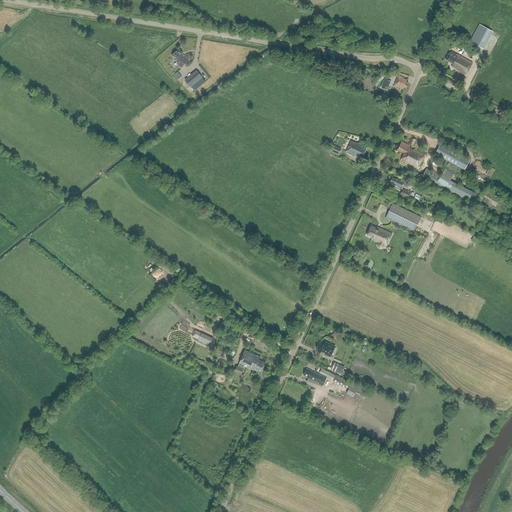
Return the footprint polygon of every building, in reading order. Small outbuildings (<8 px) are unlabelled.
[(493,31),(480,24),(470,42),(483,49),(493,31)] [(181,53),(178,50),(171,55),(174,59),(173,59),(175,61),(175,60),(177,63),(176,63),(181,68),(189,61),(184,55),(184,56),(182,54),(183,53),(182,52),(181,53)] [(465,75),(472,63),(456,54),(451,51),(446,60),(453,64),(451,66),(456,68),(455,69),(465,75)] [(202,77),(197,70),(185,80),(191,87),(202,77)] [(178,72),(174,75),(178,80),(182,77),(178,72)] [(406,88),(408,83),(406,82),(407,80),(403,79),(404,78),(399,76),(394,85),(403,89),(404,87),(406,88)] [(387,90),(391,81),(385,79),(381,88),(387,90)] [(425,155),(414,149),(413,150),(411,149),(413,146),(416,140),(412,138),(408,145),(402,142),(398,150),(404,153),(401,161),(405,163),(406,162),(407,163),(407,164),(418,169),(425,155)] [(351,141),(346,153),(354,156),(355,155),(362,158),(366,149),(361,147),(361,146),(360,146),(362,142),(359,140),(358,144),(351,141)] [(470,160),(440,144),(435,154),(443,158),(443,160),(448,162),(448,161),(465,170),(470,160)] [(339,154),(342,148),(334,145),(331,151),(339,154)] [(491,166),(487,174),(493,176),(496,169),(491,166)] [(426,169),(421,179),(436,186),(444,191),(473,205),(479,195),(450,181),(454,174),(445,169),(441,176),(426,169)] [(419,182),(421,177),(415,173),(412,178),(419,182)] [(402,178),(401,180),(401,181),(397,179),(396,180),(393,178),(391,182),(392,183),(392,184),(402,189),(403,187),(405,188),(407,187),(408,185),(407,184),(405,183),(406,180),(402,178)] [(410,193),(402,189),(400,194),(408,197),(410,193)] [(413,232),(421,217),(392,203),(385,218),(413,232)] [(386,246),(392,234),(379,228),(377,227),(376,228),(371,226),(367,235),(372,238),(371,239),(378,243),(378,244),(377,246),(378,247),(379,248),(381,249),(383,248),(384,247),(384,245),(386,246)] [(195,330),(192,337),(198,340),(201,333),(195,330)] [(337,331),(333,335),(337,339),(341,335),(337,331)] [(198,340),(210,345),(213,338),(201,333),(198,340)] [(324,344),(319,341),(316,348),(318,349),(317,351),(320,352),(321,351),(326,353),(325,354),(330,357),(335,346),(325,342),(324,344)] [(261,372),(265,363),(258,360),(260,357),(245,350),(239,364),(238,366),(243,369),(244,366),(254,371),(254,370),(257,371),(257,370),(261,372)] [(228,370),(230,366),(227,365),(228,364),(219,360),(217,365),(228,370)] [(339,365),(333,362),(331,368),(330,370),(336,372),(339,365)] [(336,375),(322,368),(319,373),(334,380),(333,382),(336,383),(348,389),(346,394),(353,397),(356,398),(357,399),(360,393),(363,394),(366,389),(336,375)] [(322,386),(326,378),(307,369),(303,375),(308,378),(308,379),(322,386)]
